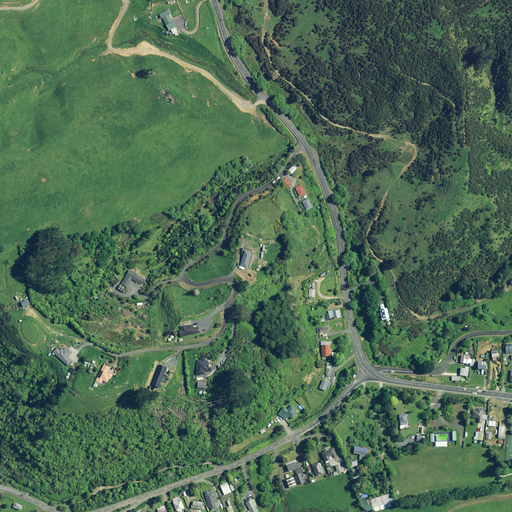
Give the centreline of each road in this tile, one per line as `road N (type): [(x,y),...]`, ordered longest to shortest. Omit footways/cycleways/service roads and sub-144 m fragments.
road 1 (tertiary): [(370,369),(354,334),(321,177),(297,134),(238,64),(213,0)]
road 2 (unclassified): [(98,511),(265,450),(321,417),(370,369)]
road 3 (unknown): [(302,141),(277,180),(241,200),(219,246),(184,269),(193,282),(226,272),(224,298)]
road 4 (residential): [(377,375),(435,371),(465,336),(511,330)]
road 5 (unknown): [(224,298),(205,334),(108,352)]
road 6 (tertiary): [(377,375),(511,395)]
